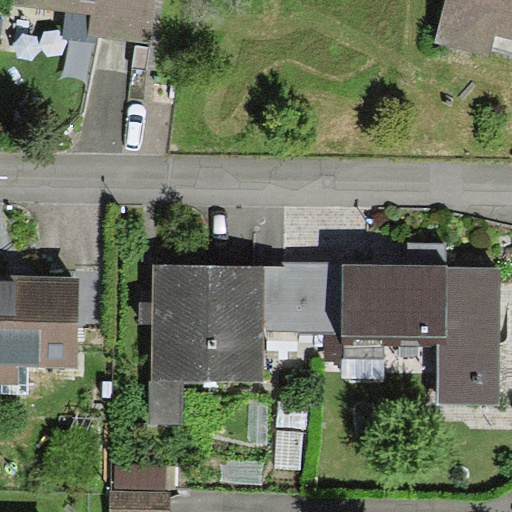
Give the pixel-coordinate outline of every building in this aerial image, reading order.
[(13,0),(12,12),(88,17),(87,42),(144,46),(147,0),(13,0)] [(511,0),(443,0),(433,44),(486,57),(491,35),(511,40),(511,0)] [(484,274),(326,274),(323,357),(424,361),(425,420),(483,422),(484,274)] [(256,275),(147,276),(145,394),(256,394),(256,275)] [(69,286),(0,283),(0,390),(19,391),(20,369),(66,370),(69,286)] [(161,511),(163,476),(111,474),(109,511),(161,511)]
